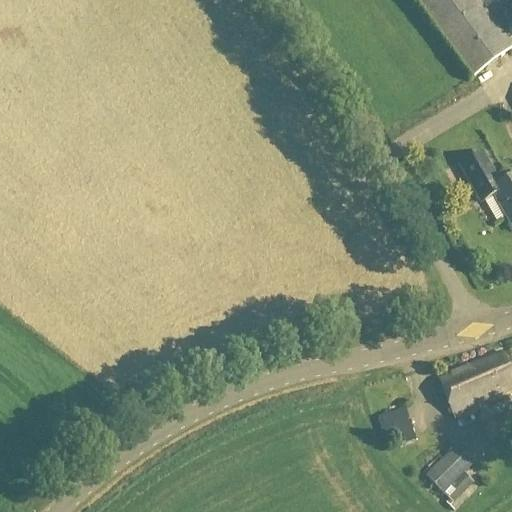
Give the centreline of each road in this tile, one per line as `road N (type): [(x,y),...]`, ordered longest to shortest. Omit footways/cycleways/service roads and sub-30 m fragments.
road 1 (tertiary): [(63,511),(121,462),(222,400),(481,331)]
road 2 (unclassified): [(481,331),(269,0)]
